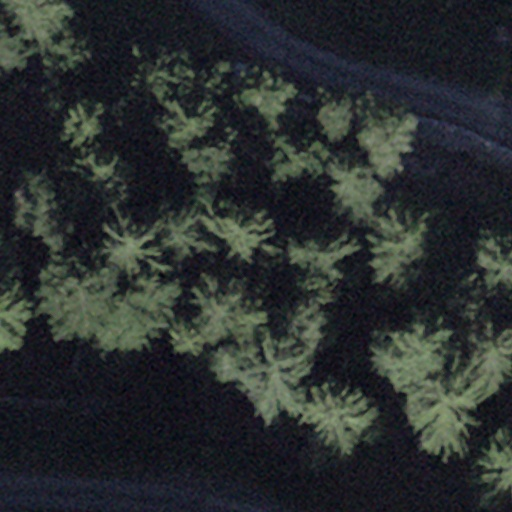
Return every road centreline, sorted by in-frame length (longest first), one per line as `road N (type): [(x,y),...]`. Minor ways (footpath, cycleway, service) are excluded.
road 1 (track): [(511,130),(306,64),(266,45),(212,0)]
road 2 (track): [(0,490),(129,494),(236,511)]
